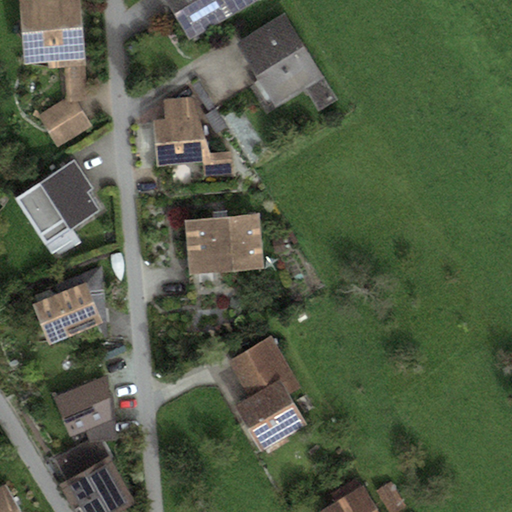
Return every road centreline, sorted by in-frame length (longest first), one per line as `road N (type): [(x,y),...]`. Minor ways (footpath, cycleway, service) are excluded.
road 1 (residential): [(155,511),(112,0)]
road 2 (residential): [(0,405),(67,511)]
